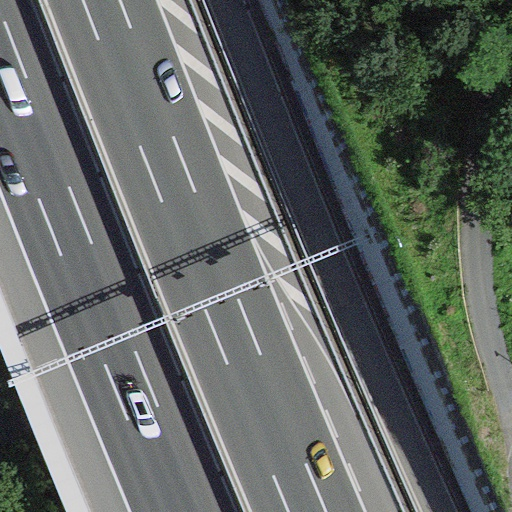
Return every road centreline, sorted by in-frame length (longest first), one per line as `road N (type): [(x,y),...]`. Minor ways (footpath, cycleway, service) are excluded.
road 1 (motorway): [(308,511),(103,0)]
road 2 (motorway): [(0,52),(187,511)]
road 3 (track): [(511,391),(497,357),(480,257),(506,0)]
